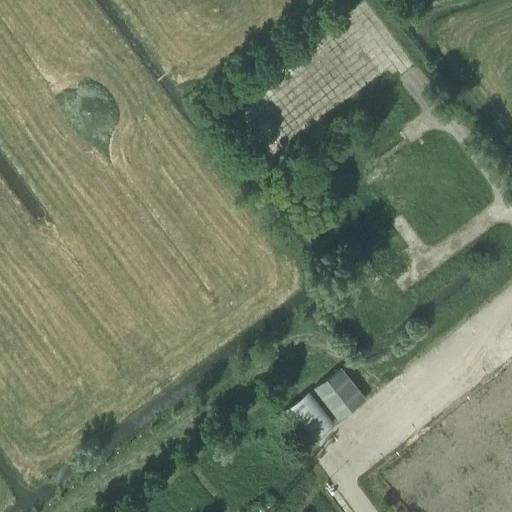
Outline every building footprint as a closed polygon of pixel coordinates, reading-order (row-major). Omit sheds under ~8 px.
[(375,149),(402,128),(387,110),(361,130),(375,149)] [(413,269),(378,217),(409,196),(386,163),(321,208),(379,292),(413,269)] [(448,348),(400,383),(444,435),(489,402),(448,348)] [(366,397),(341,365),(314,386),(339,418),(366,397)] [(310,389),(284,409),(308,440),(334,421),(310,389)] [(511,511),(511,492),(491,466),(444,498),(455,511),(511,511)]
